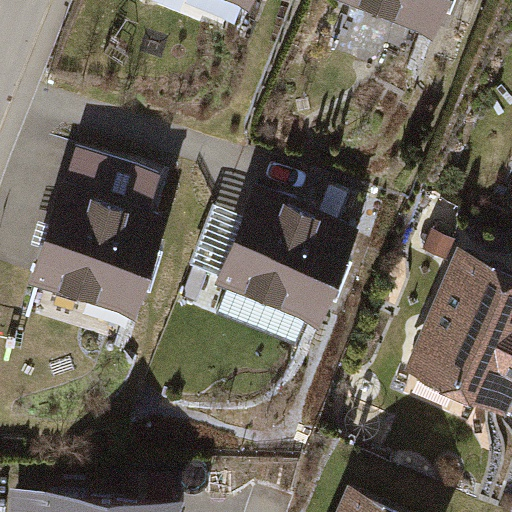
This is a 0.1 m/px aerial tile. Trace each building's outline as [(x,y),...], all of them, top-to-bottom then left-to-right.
[(481,0),(356,0),(471,34),(481,0)] [(185,208),(67,184),(47,283),(165,307),(185,208)] [(377,234),(258,191),(227,276),(345,320),(377,234)] [(511,259),(462,239),(407,371),(511,414),(511,259)] [(427,511),(351,479),(336,511),(427,511)] [(188,511),(196,492),(8,480),(5,511),(188,511)]
